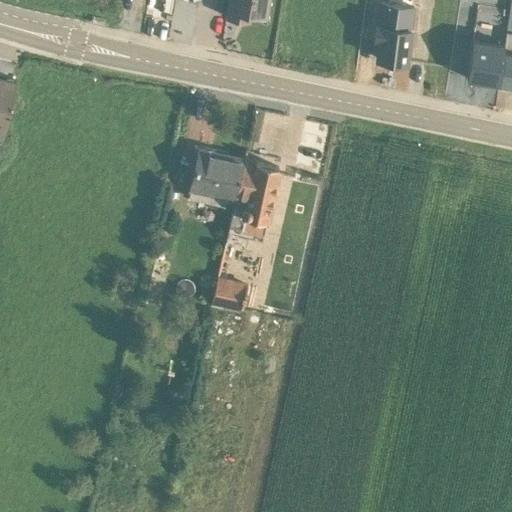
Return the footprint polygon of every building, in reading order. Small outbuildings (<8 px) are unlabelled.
[(247,14),(248,8),(264,10),(265,0),(225,0),(224,10),(247,14)] [(404,56),(413,0),(376,0),(372,31),(376,32),(374,51),(404,56)] [(511,0),(507,0),(496,77),(511,79),(511,0)] [(0,129),(14,73),(0,69),(0,129)] [(230,204),(241,151),(224,147),(197,141),(196,146),(186,190),(222,198),(221,202),(230,204)] [(277,159),(241,151),(230,204),(227,218),(262,226),(277,159)] [(153,250),(147,297),(164,299),(170,252),(153,250)] [(218,265),(211,295),(238,302),(246,272),(218,265)]
